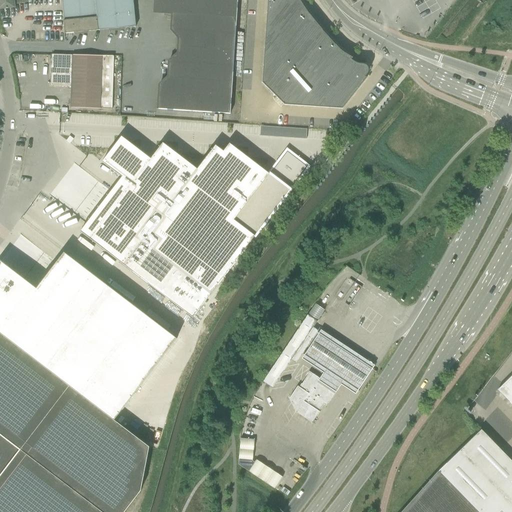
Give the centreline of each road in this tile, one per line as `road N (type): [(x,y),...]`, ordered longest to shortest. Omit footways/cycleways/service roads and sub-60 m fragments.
road 1 (secondary): [(511,149),(397,364),(292,511)]
road 2 (secondary): [(335,511),(511,248)]
road 3 (unclassified): [(0,186),(10,123),(0,56)]
